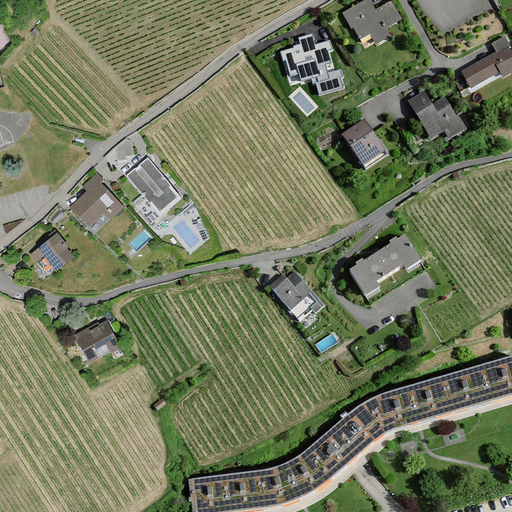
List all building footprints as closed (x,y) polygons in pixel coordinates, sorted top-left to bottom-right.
[(369,0),(365,0),(343,13),(365,50),(376,44),(378,48),(391,40),(386,31),(402,22),(390,2),(376,11),(369,0)] [(300,49),(283,54),(292,86),(307,82),(309,90),(321,86),(324,97),(347,90),(341,71),(334,73),(329,55),(335,53),(332,41),(315,46),(312,36),(297,40),(300,49)] [(511,55),(508,48),(462,74),(473,93),(511,71),(511,55)] [(423,92),(407,103),(433,142),(444,134),(449,142),(466,131),(445,99),(433,107),(423,92)] [(363,123),(343,136),(369,175),(389,162),(363,123)] [(148,159),(128,176),(160,214),(180,197),(148,159)] [(88,191),(71,207),(90,227),(107,212),(114,220),(126,208),(102,183),(105,180),(98,172),(83,186),(88,191)] [(59,234),(31,254),(39,264),(46,259),(56,272),(77,257),(59,234)] [(407,239),(351,273),(364,294),(420,260),(407,239)] [(283,278),(271,288),(299,321),(312,310),(316,315),(325,307),(297,274),(287,283),(283,278)] [(97,325),(76,336),(90,361),(109,350),(111,352),(120,347),(106,323),(99,327),(97,325)] [(191,506),(192,511),(225,511),(237,511),(263,507),(270,506),(279,504),(287,502),(295,499),(302,496),(310,492),(318,487),(324,483),(330,478),(353,458),(372,442),(377,438),(382,435),(388,432),(392,430),(398,428),(421,421),(499,399),(511,394),(511,359),(385,396),(379,398),(374,401),(369,403),(364,406),(359,409),(356,411),(353,413),(350,416),(313,447),(309,451),(305,455),(301,457),(297,460),(292,463),(287,465),(283,467),(278,469),(272,471),(266,473),(259,474),(188,482),(191,501),(189,501),(189,507),(191,506)] [(163,400),(155,406),(159,412),(167,406),(163,400)]
